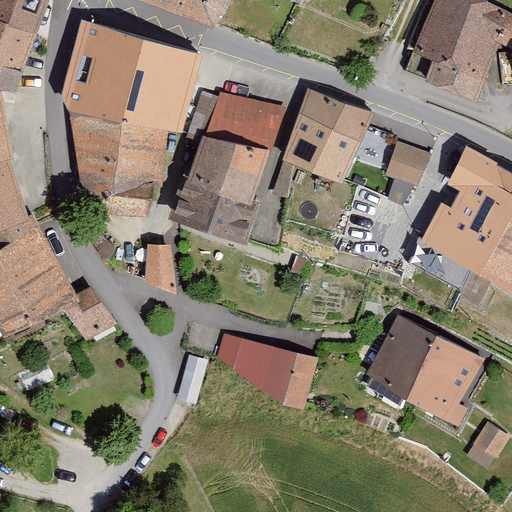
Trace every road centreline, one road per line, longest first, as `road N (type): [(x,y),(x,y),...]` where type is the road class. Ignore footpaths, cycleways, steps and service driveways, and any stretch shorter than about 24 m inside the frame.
road 1 (tertiary): [(123,0),(511,149)]
road 2 (residential): [(125,288),(167,363),(167,411),(144,462),(99,487),(8,493)]
road 3 (residential): [(81,0),(58,49),(62,187),(125,288)]
road 4 (residential): [(125,288),(177,313),(327,338)]
